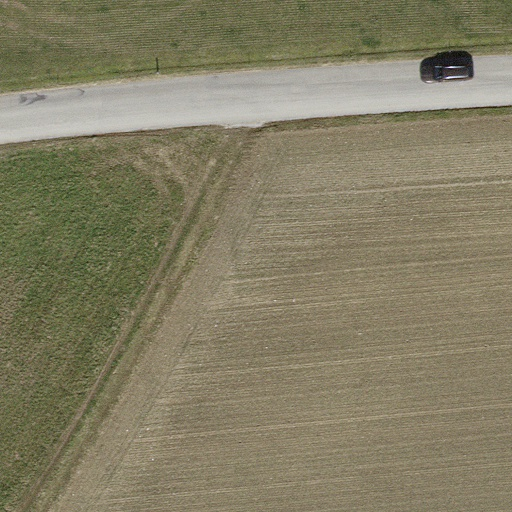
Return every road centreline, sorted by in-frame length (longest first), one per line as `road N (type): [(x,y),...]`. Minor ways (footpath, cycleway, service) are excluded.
road 1 (unclassified): [(511,86),(0,128)]
road 2 (track): [(256,102),(42,511)]
